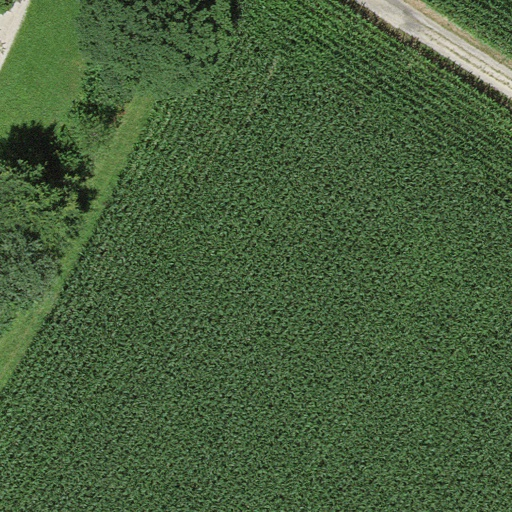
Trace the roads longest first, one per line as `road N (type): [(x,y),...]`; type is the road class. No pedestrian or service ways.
road 1 (track): [(0,342),(165,37),(176,0)]
road 2 (track): [(511,81),(386,0)]
